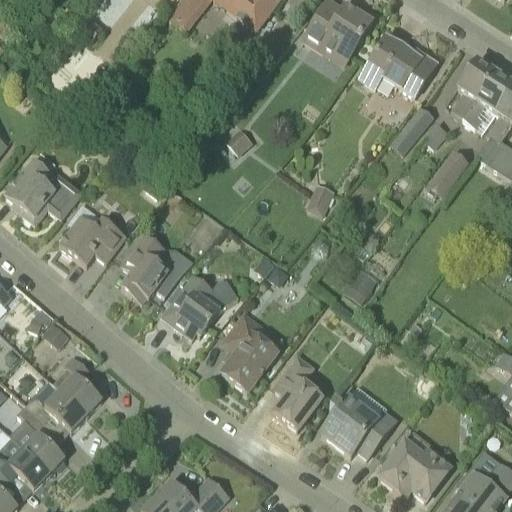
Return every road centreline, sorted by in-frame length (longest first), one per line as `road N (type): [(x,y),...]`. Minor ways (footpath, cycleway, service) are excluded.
road 1 (residential): [(186,397),(0,245)]
road 2 (residential): [(338,511),(186,397)]
road 3 (residential): [(82,511),(186,397)]
